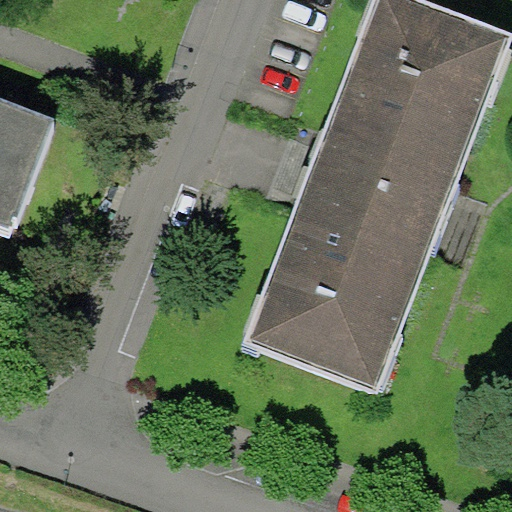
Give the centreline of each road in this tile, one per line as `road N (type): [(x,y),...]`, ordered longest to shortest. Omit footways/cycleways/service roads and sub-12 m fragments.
road 1 (residential): [(82,454),(241,0)]
road 2 (residential): [(82,454),(253,511)]
